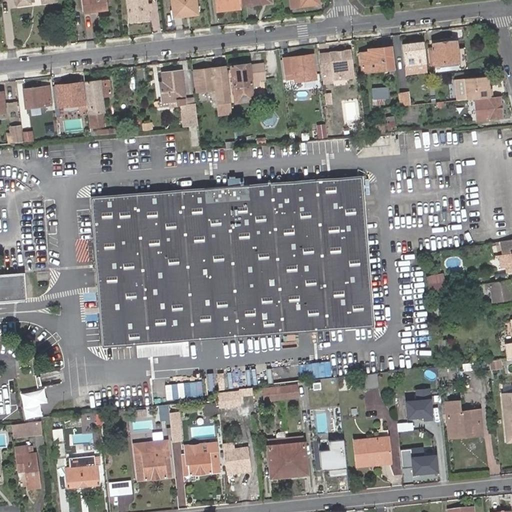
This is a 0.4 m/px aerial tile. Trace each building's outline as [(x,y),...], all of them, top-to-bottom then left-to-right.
[(80,0),(82,11),(107,8),(106,0),(80,0)] [(126,0),(129,21),(148,19),(145,0),(126,0)] [(185,7),(195,5),(194,0),(170,0),(173,16),(186,15),(185,7)] [(239,0),(215,0),(217,10),(227,9),(227,5),(240,3),(239,0)] [(196,13),(195,5),(185,7),(186,15),(196,13)] [(434,63),(435,70),(459,68),(456,46),(456,40),(441,41),(432,43),(433,54),(434,63)] [(402,44),(404,65),(426,62),(423,41),(402,44)] [(363,71),(395,67),(393,46),(368,48),(369,52),(361,53),(363,71)] [(466,66),(464,46),(456,46),(459,68),(466,66)] [(330,53),(321,54),(324,83),(333,82),(333,80),(332,74),(353,71),(350,50),(330,53)] [(294,80),(315,78),(313,55),(283,59),(286,78),(294,77),(294,80)] [(251,96),(253,96),(252,91),(251,83),(259,82),(256,64),(249,65),(249,64),(231,66),(234,93),(236,109),(244,108),(244,106),(245,106),(251,97),(251,96)] [(228,106),(223,67),(194,70),(196,91),(207,90),(210,108),(216,108),(228,106)] [(181,105),(184,127),(198,126),(195,103),(193,103),(187,104),(186,98),(184,99),(181,71),(163,74),(164,83),(165,89),(159,90),(160,97),(161,101),(168,101),(177,100),(178,105),(181,105)] [(353,71),(332,74),(333,80),(354,77),(353,71)] [(465,78),(467,98),(492,96),(491,88),(488,88),(487,75),(465,78)] [(108,79),(84,82),(88,113),(102,111),(100,94),(110,93),(108,79)] [(58,107),(67,106),(79,104),(80,110),(85,109),(81,83),(55,86),(58,107)] [(386,86),(371,88),(372,98),(382,97),(387,96),(386,86)] [(26,109),(50,106),(49,87),(23,90),(26,109)] [(398,93),(399,106),(408,105),(406,92),(398,93)] [(475,98),(477,120),(503,117),(501,95),(492,96),(475,98)] [(253,102),(253,96),(251,96),(251,97),(245,106),(244,106),(244,108),(249,108),(254,107),(253,102)] [(161,101),(160,97),(158,98),(159,106),(169,105),(168,101),(161,101)] [(228,106),(216,108),(216,115),(228,114),(228,106)] [(88,113),(88,118),(89,127),(104,125),(102,116),(102,111),(88,113)] [(332,114),(325,115),(327,130),(332,129),(331,125),(334,125),(332,114)] [(390,116),(384,118),(388,130),(393,129),(390,116)] [(153,119),(146,119),(147,128),(154,127),(153,119)] [(22,141),(20,126),(11,127),(13,142),(22,141)] [(30,132),(23,132),(24,141),(31,141),(30,132)] [(361,175),(89,196),(101,348),(373,328),(361,175)] [(511,253),(510,239),(502,240),(504,254),(511,253)] [(0,299),(26,298),(24,272),(0,273),(0,299)] [(507,289),(506,279),(484,283),(485,288),(490,287),(492,302),(510,299),(509,289),(507,289)] [(428,285),(430,292),(443,290),(442,282),(428,285)] [(430,292),(429,293),(433,316),(451,313),(447,289),(443,290),(430,292)] [(303,378),(335,372),(332,358),(301,364),(303,378)] [(498,359),(488,360),(489,368),(499,367),(498,359)] [(252,386),(271,384),(269,365),(224,370),(226,389),(238,388),(252,386)] [(34,375),(16,379),(22,406),(23,405),(40,402),(36,387),(34,375)] [(362,390),(379,388),(377,375),(361,376),(362,390)] [(205,395),(204,380),(166,382),(167,397),(205,395)] [(511,383),(501,385),(506,432),(511,431),(511,383)] [(296,384),(279,386),(280,397),(297,395),(296,384)] [(280,397),(279,386),(263,388),(264,399),(280,397)] [(236,392),(217,394),(217,398),(218,409),(240,407),(239,394),(239,392),(236,392)] [(313,395),(316,425),(335,423),(335,415),(330,416),(328,394),(313,395)] [(418,398),(419,407),(420,424),(430,424),(429,407),(429,398),(418,398)] [(211,408),(203,409),(204,417),(212,416),(211,408)] [(456,408),(444,409),(448,444),(457,443),(457,440),(471,439),(471,442),(481,441),(478,417),(457,419),(456,408)] [(178,414),(169,415),(170,427),(179,426),(178,414)] [(42,423),(11,426),(12,436),(36,434),(43,433),(42,423)] [(154,432),(154,423),(146,424),(147,433),(154,432)] [(170,427),(169,427),(169,431),(171,441),(181,440),(179,426),(170,427)] [(215,426),(195,426),(195,434),(215,434),(215,426)] [(267,432),(268,446),(285,444),(285,439),(284,430),(267,432)] [(161,442),(168,441),(167,431),(160,432),(161,442)] [(43,433),(36,434),(37,449),(44,448),(43,433)] [(345,437),(325,439),(326,447),(317,448),(319,468),(329,467),(330,474),(349,471),(345,437)] [(61,438),(52,439),(54,450),(55,450),(61,449),(62,458),(63,459),(61,438)] [(376,442),(376,438),(352,441),(355,466),(363,465),(362,462),(369,461),(369,464),(390,462),(388,441),(376,442)] [(288,473),(306,471),(303,443),(302,443),(301,443),(285,444),(288,473)] [(268,446),(271,474),(288,473),(285,444),(268,446)] [(200,445),(183,447),(184,454),(201,453),(200,445)] [(15,447),(15,454),(17,472),(23,472),(25,488),(37,487),(33,452),(31,452),(27,453),(26,448),(26,446),(15,447)] [(410,466),(410,472),(435,472),(435,452),(424,452),(424,446),(402,446),(402,466),(410,466)] [(247,447),(222,450),(224,471),(248,468),(247,447)] [(55,450),(57,467),(64,466),(63,459),(62,458),(61,449),(55,450)] [(184,454),(181,454),(183,475),(219,471),(218,451),(201,453),(184,454)] [(134,454),(136,480),(170,476),(169,456),(153,457),(152,452),(134,454)] [(69,461),(70,468),(93,466),(92,458),(69,461)] [(93,466),(70,468),(64,469),(66,487),(97,484),(95,466),(93,466)] [(133,478),(110,480),(111,493),(133,492),(133,478)]
